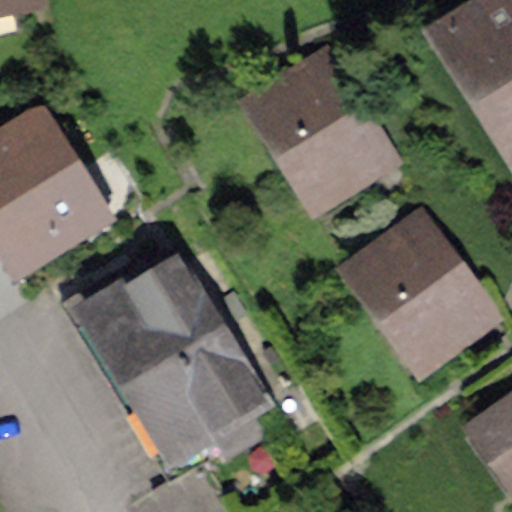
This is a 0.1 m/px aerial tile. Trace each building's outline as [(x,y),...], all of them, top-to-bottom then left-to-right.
[(511,3),(456,38),(511,128),(511,3)] [(267,107),(323,195),(383,157),(326,69),(267,107)] [(95,217),(39,127),(0,151),(0,223),(23,261),(95,217)] [(363,272),(426,356),(483,314),(420,230),(363,272)] [(64,305),(170,482),(153,492),(165,511),(237,511),(208,461),(270,424),(179,271),(161,281),(146,256),(64,305)] [(511,407),(482,428),(511,469),(511,407)]
